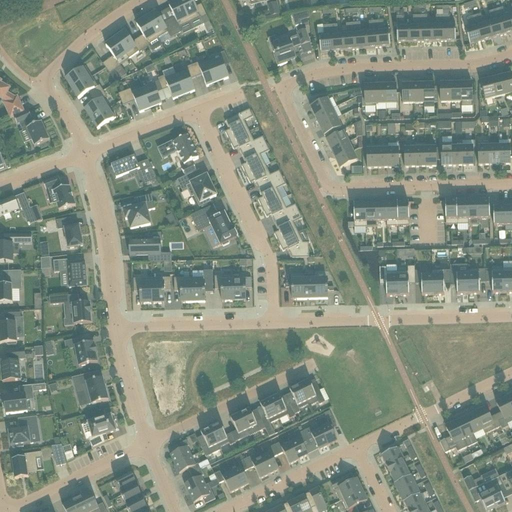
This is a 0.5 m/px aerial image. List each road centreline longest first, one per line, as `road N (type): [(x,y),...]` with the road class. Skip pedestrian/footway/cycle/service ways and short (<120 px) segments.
road 1 (residential): [(511,184),(336,190),(285,99),(291,83),(327,70),(462,66),(511,54)]
road 2 (residential): [(275,322),(511,318)]
road 3 (residential): [(198,110),(269,256),(275,322)]
road 4 (residential): [(305,369),(146,443)]
road 5 (residential): [(84,154),(115,326)]
road 6 (residential): [(511,374),(355,447)]
road 7 (residential): [(115,326),(275,322)]
road 8 (residential): [(146,443),(3,509)]
road 9 (residential): [(355,447),(221,511)]
road 10 (residential): [(45,81),(66,54),(141,0)]
road 11 (residential): [(84,154),(198,110)]
road 12 (residential): [(115,326),(146,443)]
